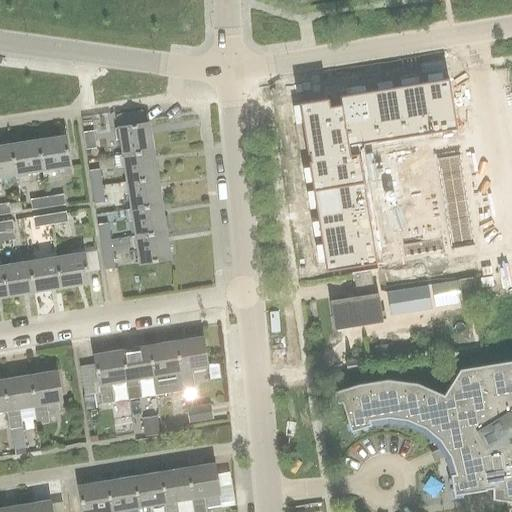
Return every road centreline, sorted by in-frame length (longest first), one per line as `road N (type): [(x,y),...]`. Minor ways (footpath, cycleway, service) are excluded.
road 1 (residential): [(511,25),(223,71)]
road 2 (residential): [(0,475),(254,431)]
road 3 (residential): [(0,331),(242,292)]
road 4 (residential): [(223,71),(0,42)]
road 5 (unclassified): [(242,292),(223,71)]
road 6 (unclassified): [(254,431),(242,292)]
